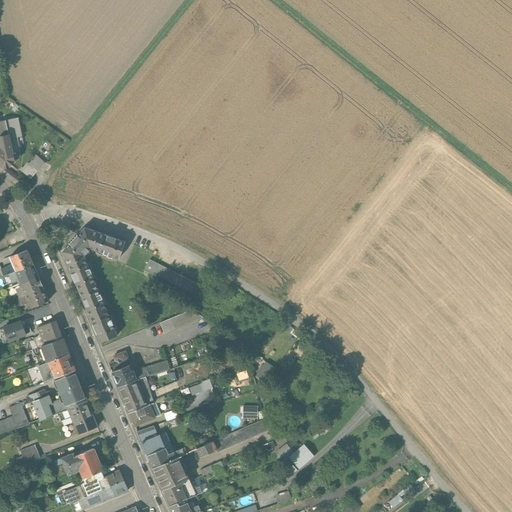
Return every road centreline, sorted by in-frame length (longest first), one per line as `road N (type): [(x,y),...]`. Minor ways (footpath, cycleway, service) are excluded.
road 1 (residential): [(473,511),(334,350),(263,295),(176,244),(109,219),(59,211),(27,226)]
road 2 (track): [(273,0),(511,187)]
road 3 (residential): [(147,496),(27,226)]
road 4 (track): [(34,190),(190,0)]
